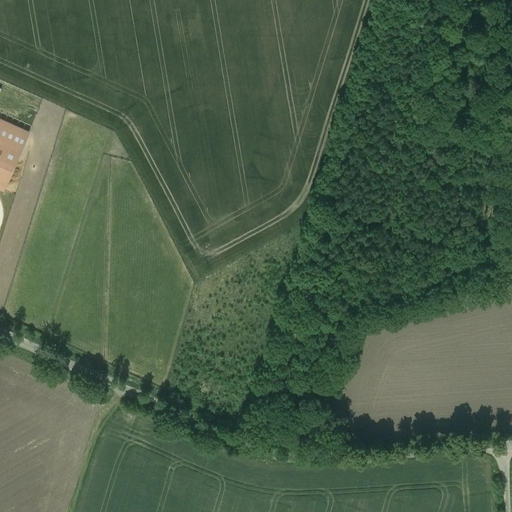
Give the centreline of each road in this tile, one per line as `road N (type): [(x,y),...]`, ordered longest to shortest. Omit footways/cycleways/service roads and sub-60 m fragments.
road 1 (unclassified): [(0,333),(270,453),(505,443)]
road 2 (track): [(69,511),(102,410),(124,391)]
